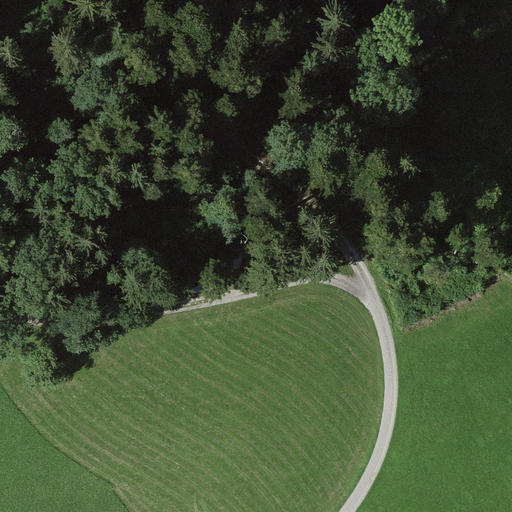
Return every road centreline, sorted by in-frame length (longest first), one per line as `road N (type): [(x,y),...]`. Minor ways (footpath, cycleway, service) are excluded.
road 1 (track): [(345,511),(367,480),(392,380),(382,329),(351,257),(213,296),(87,316),(0,313)]
road 2 (track): [(351,257),(320,216),(236,149),(86,0)]
